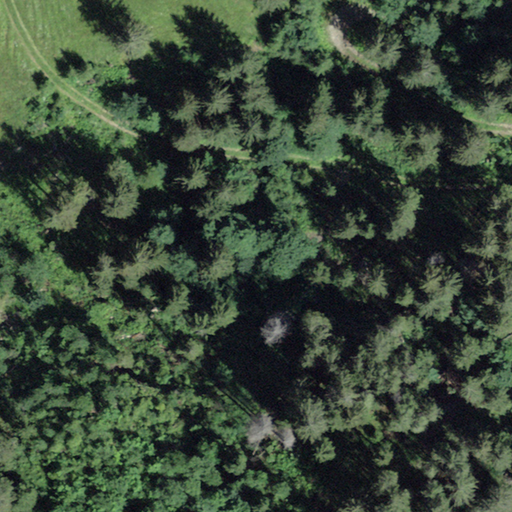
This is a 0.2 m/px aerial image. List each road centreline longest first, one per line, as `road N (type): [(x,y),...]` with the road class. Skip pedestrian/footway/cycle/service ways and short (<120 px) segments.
road 1 (track): [(511,183),(407,178),(144,132),(39,59),(10,0)]
road 2 (track): [(342,0),(330,12),(337,41),(476,124),(511,128)]
road 3 (track): [(511,4),(458,33),(417,42),(354,0)]
